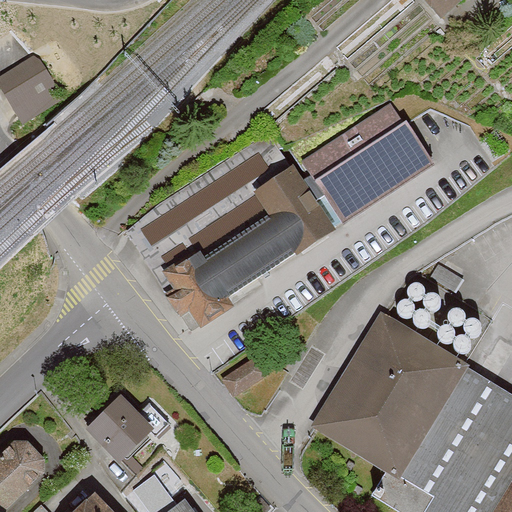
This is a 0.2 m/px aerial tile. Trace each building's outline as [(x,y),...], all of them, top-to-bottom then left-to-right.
[(414,0),(439,31),(472,0),(414,0)] [(35,59),(0,80),(0,86),(23,123),(60,99),(35,59)] [(392,108),(304,166),(312,178),(324,198),(341,223),(432,164),(406,124),(403,126),(392,108)] [(223,301),(330,231),(313,205),(324,198),(312,178),(301,186),(268,135),(160,205),(128,233),(191,331),(227,308),(223,301)] [(468,372),(381,315),(309,425),(396,482),(468,372)] [(254,358),(223,378),(236,397),(266,377),(254,358)] [(497,511),(511,487),(511,400),(468,372),(396,482),(438,510),(436,511),(497,511)] [(163,433),(123,396),(85,436),(125,474),(163,433)] [(0,511),(18,511),(59,471),(18,431),(0,448),(0,511)] [(511,511),(511,487),(497,511),(511,511)] [(123,511),(99,489),(77,511),(123,511)] [(172,511),(207,511),(196,495),(172,511)]
